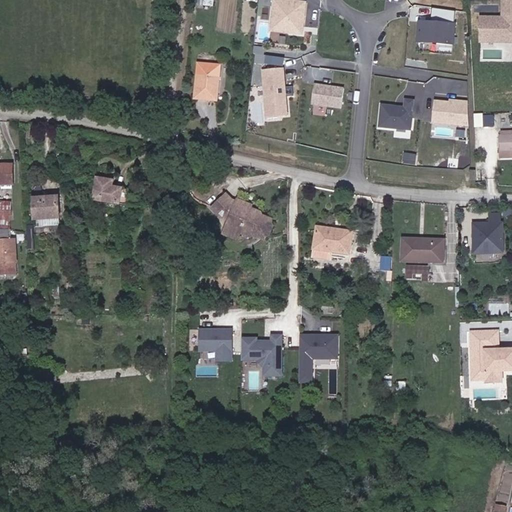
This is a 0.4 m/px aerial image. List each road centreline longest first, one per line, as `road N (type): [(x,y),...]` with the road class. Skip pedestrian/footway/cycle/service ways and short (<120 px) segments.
road 1 (unclassified): [(353,184),(149,135),(0,112)]
road 2 (unclassified): [(511,199),(353,184)]
road 3 (residential): [(367,27),(353,184)]
road 4 (unknown): [(309,175),(246,254),(231,295)]
